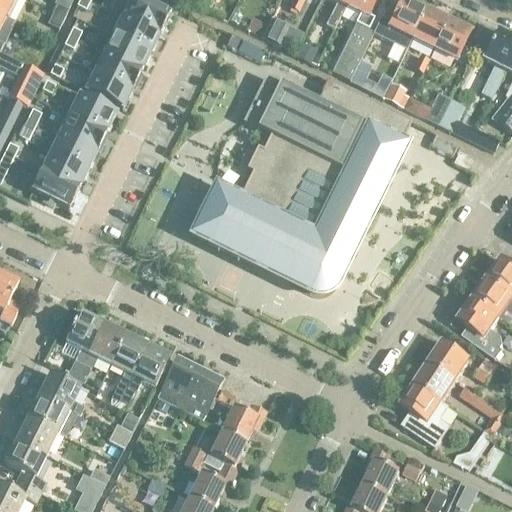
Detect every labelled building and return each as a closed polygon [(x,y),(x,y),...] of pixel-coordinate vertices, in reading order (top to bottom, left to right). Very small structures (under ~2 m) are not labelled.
[(0,0),(0,17),(6,20),(15,0),(0,0)] [(52,16),(63,22),(68,12),(73,0),(59,0),(57,6),(52,16)] [(90,4),(81,0),(76,9),(85,13),(90,4)] [(168,18),(130,0),(121,0),(114,16),(158,38),(168,18)] [(304,3),(298,0),(293,0),(289,10),(298,15),(304,3)] [(333,32),(344,11),(349,0),(322,0),(336,6),(325,28),(333,32)] [(359,64),(372,37),(373,35),(368,33),(373,22),(368,19),(377,0),(349,0),(344,11),(359,18),(331,75),(349,84),(359,64)] [(402,1),(391,25),(380,20),(373,35),(372,37),(406,53),(410,43),(426,13),(402,1)] [(410,43),(432,54),(447,24),(426,13),(410,43)] [(63,22),(52,16),(47,26),(58,31),(63,22)] [(149,58),(158,38),(114,16),(104,36),(113,40),(149,58)] [(0,17),(0,51),(2,46),(3,47),(15,24),(6,20),(0,17)] [(270,21),(260,41),(272,47),(282,27),(270,21)] [(447,24),(432,54),(455,65),(470,35),(447,24)] [(72,31),(68,39),(77,44),(81,35),(72,31)] [(480,97),(490,102),(491,102),(504,75),(511,58),(511,37),(508,36),(506,38),(497,33),(481,64),(493,70),(480,97)] [(68,39),(64,48),(73,52),(77,44),(68,39)] [(149,58),(113,40),(104,56),(141,74),(149,58)] [(96,52),(86,72),(90,74),(131,94),(132,92),(134,93),(142,78),(139,77),(141,74),(104,56),(96,52)] [(42,74),(48,61),(40,57),(33,70),(42,74)] [(511,58),(504,75),(511,79),(511,84),(505,99),(507,100),(491,121),(511,136),(511,58)] [(428,64),(419,59),(413,72),(422,76),(428,64)] [(361,90),(365,82),(370,70),(359,64),(349,84),(361,90)] [(63,72),(54,68),(49,77),(58,81),(63,72)] [(450,75),(440,70),(434,82),(435,83),(433,87),(440,91),(442,87),(444,87),(450,75)] [(42,78),(33,73),(27,84),(36,89),(42,78)] [(122,113),(131,94),(90,74),(81,93),(122,113)] [(191,239),(252,269),(306,296),(309,297),(310,298),(312,298),(314,299),(316,299),(318,299),(320,299),(322,299),(323,299),(325,298),(327,297),(329,296),(330,295),(332,294),(333,293),(334,292),(336,290),(337,288),(367,226),(405,149),(400,147),(410,126),(367,105),(327,85),(317,106),(264,80),(242,126),(269,140),(262,154),(256,151),(246,173),(251,176),(238,202),(215,191),(191,239)] [(46,84),(42,93),(50,97),(55,88),(46,84)] [(403,98),(405,94),(390,87),(383,101),(404,111),(409,101),(403,98)] [(70,96),(60,115),(105,137),(115,118),(78,100),(70,96)] [(424,122),(437,128),(450,102),(437,96),(424,122)] [(464,109),(450,102),(437,128),(451,135),(464,109)] [(32,113),(28,121),(37,126),(41,117),(32,113)] [(0,121),(0,123),(11,129),(15,119),(4,114),(0,121)] [(60,115),(51,134),(59,138),(96,156),(97,154),(99,155),(107,139),(105,138),(105,137),(60,115)] [(28,121),(23,130),(32,134),(37,126),(28,121)] [(11,129),(0,123),(0,135),(6,139),(11,129)] [(474,133),(469,144),(493,155),(498,144),(474,133)] [(96,156),(59,138),(51,156),(87,174),(96,156)] [(435,139),(430,149),(451,160),(456,149),(435,139)] [(9,147),(4,155),(13,160),(18,151),(9,147)] [(4,155),(0,164),(9,168),(13,160),(4,155)] [(87,174),(51,156),(42,173),(78,191),(87,174)] [(471,162),(458,156),(453,166),(466,173),(471,162)] [(42,173),(38,171),(28,192),(43,200),(41,204),(53,210),(55,206),(68,212),(78,191),(42,173)] [(486,278),(487,282),(486,283),(511,301),(511,270),(500,262),(495,271),(491,271),(486,278)] [(20,309),(9,304),(18,285),(0,276),(0,314),(2,315),(0,319),(0,322),(11,328),(20,309)] [(500,323),(511,305),(511,301),(486,283),(471,303),(500,323)] [(492,334),(500,323),(471,303),(457,324),(467,331),(461,340),(494,364),(501,354),(499,352),(501,349),(500,340),(492,334)] [(67,379),(74,382),(102,327),(91,321),(92,319),(84,315),(82,317),(79,315),(64,346),(79,354),(67,379)] [(74,382),(83,387),(90,372),(95,362),(109,369),(124,338),(122,336),(123,334),(114,330),(113,332),(102,327),(74,382)] [(116,410),(147,348),(124,338),(109,369),(123,376),(119,385),(118,385),(108,406),(116,410)] [(441,346),(427,367),(456,387),(470,365),(441,346)] [(127,409),(135,393),(139,384),(154,391),(169,360),(166,358),(167,356),(158,352),(157,354),(147,348),(116,410),(124,414),(127,409)] [(179,413),(198,374),(176,363),(167,380),(157,402),(179,413)] [(414,388),(442,407),(456,387),(427,367),(422,376),(418,376),(414,384),(414,387),(414,388)] [(473,380),(484,388),(490,379),(478,371),(473,380)] [(198,374),(179,413),(202,424),(221,385),(198,374)] [(43,388),(37,400),(68,415),(78,420),(83,410),(73,405),(80,392),(49,376),(46,380),(45,379),(41,387),(43,388)] [(440,424),(449,411),(442,407),(414,388),(400,409),(410,416),(401,429),(436,452),(450,431),(440,424)] [(459,400),(471,408),(472,407),(476,409),(480,403),(476,400),(477,399),(465,391),(459,400)] [(221,392),(215,403),(229,410),(230,409),(232,410),(220,434),(244,446),(254,427),(258,430),(265,415),(234,400),(234,399),(221,392)] [(30,407),(24,419),(27,420),(26,421),(58,437),(68,415),(37,400),(33,408),(30,407)] [(116,427),(112,436),(128,444),(132,436),(131,435),(137,421),(126,416),(120,429),(116,427)] [(21,433),(15,444),(46,459),(58,437),(26,421),(25,424),(23,423),(18,432),(21,433)] [(207,457),(202,466),(218,474),(232,481),(239,468),(235,465),(244,446),(220,434),(208,458),(207,457)] [(467,473),(489,444),(492,440),(484,434),(469,455),(456,459),(453,466),(467,473)] [(128,444),(112,436),(107,444),(108,444),(104,453),(118,461),(123,452),(128,444)] [(7,453),(3,461),(6,463),(4,466),(21,475),(16,484),(41,497),(46,486),(36,481),(46,459),(15,444),(10,454),(7,453)] [(187,459),(202,466),(207,457),(191,450),(187,459)] [(363,488),(388,500),(400,476),(385,469),(389,460),(375,453),(368,467),(372,470),(363,488)] [(198,475),(202,466),(187,459),(183,468),(198,475)] [(402,478),(415,484),(420,475),(407,468),(402,478)] [(109,479),(98,474),(93,471),(88,480),(104,488),(109,479)] [(232,481),(218,474),(213,482),(199,475),(188,499),(212,511),(221,493),(226,495),(232,481)] [(91,511),(104,488),(88,480),(82,477),(74,492),(82,496),(73,511),(91,511)] [(0,511),(20,511),(25,502),(35,507),(41,497),(16,484),(11,494),(0,488),(0,511)] [(468,511),(469,511),(478,489),(465,485),(457,508),(468,511)] [(382,511),(388,500),(363,488),(354,507),(350,505),(346,511),(382,511)] [(211,511),(212,511),(188,499),(181,511),(211,511)]
